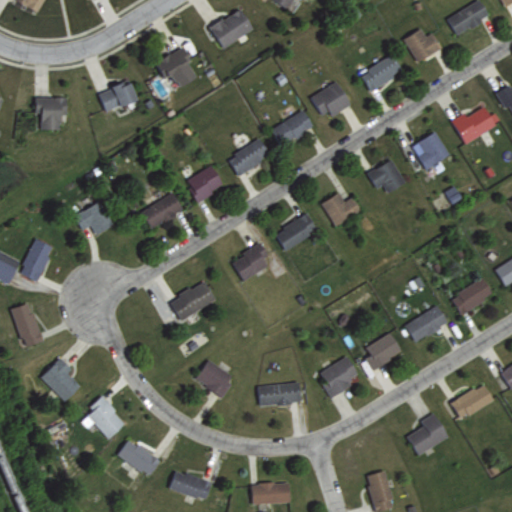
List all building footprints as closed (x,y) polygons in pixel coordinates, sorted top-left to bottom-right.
[(17,0),(35,9),(39,0),(17,0)] [(452,31),(486,16),(479,0),(473,0),(444,13),(452,31)] [(218,44),(250,28),(239,6),(207,22),(218,44)] [(423,33),(418,25),(400,36),(415,59),(438,45),(429,29),(423,33)] [(168,72),(177,85),(193,74),(185,62),(189,58),(178,43),(152,61),(162,76),(168,72)] [(368,89),(397,71),(386,53),(357,71),(368,89)] [(308,93),(320,116),(347,102),(335,79),(308,93)] [(96,90),(103,109),(134,97),(127,80),(117,84),(117,82),(96,90)] [(493,90),(502,106),(506,103),(511,113),(511,86),(510,88),(507,82),(493,90)] [(64,111),(64,95),(33,94),(32,111),(38,111),(38,126),(58,127),(58,111),(64,111)] [(450,116),(460,140),(493,126),(484,104),(463,113),(462,111),(450,116)] [(311,125),(302,107),(273,122),(282,140),(311,125)] [(447,153),(434,129),(409,142),(422,166),(447,153)] [(235,173),(267,153),(257,136),(225,156),(235,173)] [(373,186),(381,182),(385,190),(402,182),(390,157),(365,169),(373,186)] [(195,199),(221,184),(210,164),(184,178),(195,199)] [(180,208),(171,190),(134,209),(143,227),(180,208)] [(351,194),(342,199),(337,190),(319,201),(333,225),(360,209),(351,194)] [(79,227),(88,223),(93,232),(110,222),(97,198),(71,213),(79,227)] [(271,230),(282,248),(316,228),(306,210),(271,230)] [(50,243),(31,236),(17,271),(36,278),(50,243)] [(265,253),(257,240),(228,259),(241,278),(266,262),(262,255),(265,253)] [(0,278),(6,282),(17,258),(0,249),(0,278)] [(511,277),(511,254),(492,265),(502,283),(511,277)] [(448,294),(458,312),(491,293),(481,276),(448,294)] [(212,297),(200,278),(166,299),(177,318),(212,297)] [(39,339),(27,300),(8,305),(20,344),(39,339)] [(411,339),(445,321),(436,303),(402,321),(411,339)] [(363,344),(367,353),(363,355),(369,367),(400,351),(388,330),(363,344)] [(350,382),(346,376),(355,371),(344,353),(317,370),(322,378),(319,380),(328,395),(350,382)] [(37,375),(62,399),(77,383),(64,371),(69,366),(56,354),(37,375)] [(231,371),(204,358),(193,379),(220,392),(231,371)] [(511,382),(511,360),(498,367),(506,386),(511,382)] [(256,403),(297,401),(296,380),(255,382),(256,403)] [(457,417),(491,399),(481,381),(447,399),(457,417)] [(123,420),(98,394),(86,405),(89,409),(78,419),(84,426),(90,421),(105,436),(123,420)] [(445,434),(431,410),(418,418),(421,423),(404,434),(415,453),(445,434)] [(157,458),(127,436),(115,451),(145,474),(157,458)] [(202,498),(209,480),(173,466),(166,485),(202,498)] [(382,468),(363,473),(373,510),(393,505),(382,468)] [(249,481),(250,501),(287,500),(286,480),(249,481)]
